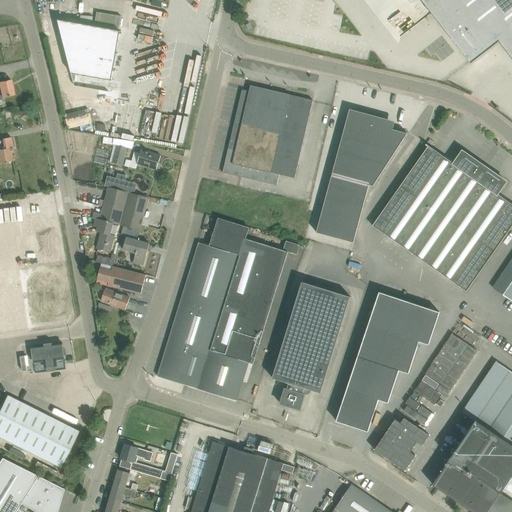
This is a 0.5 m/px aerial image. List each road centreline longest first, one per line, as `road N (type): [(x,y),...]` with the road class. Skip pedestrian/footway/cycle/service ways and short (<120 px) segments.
road 1 (residential): [(125,388),(100,379),(96,367),(55,128),(24,4)]
road 2 (residential): [(125,388),(169,268),(224,44)]
road 3 (residential): [(437,511),(360,460),(125,388)]
road 4 (unclassified): [(511,135),(452,98),(224,44)]
road 5 (residential): [(85,511),(125,388)]
